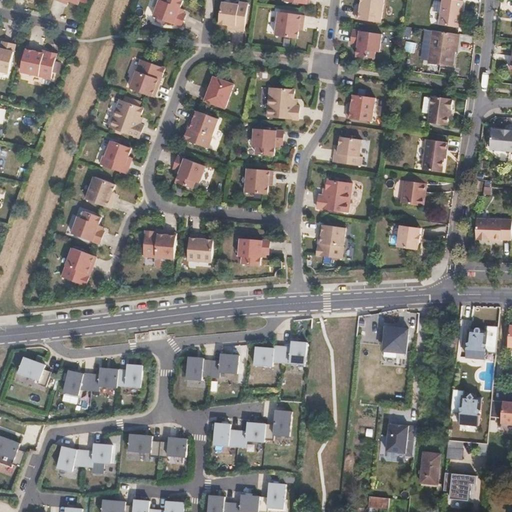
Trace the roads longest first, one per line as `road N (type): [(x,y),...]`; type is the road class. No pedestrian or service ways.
road 1 (residential): [(297,226),(165,208),(154,198),(150,174),(189,68),(210,54),(329,70)]
road 2 (unclassified): [(52,327),(284,304)]
road 3 (residential): [(164,415),(50,432),(24,496)]
road 4 (residential): [(481,102),(455,264)]
road 5 (residential): [(297,226),(305,163),(329,121),(329,70)]
road 6 (unclassified): [(299,301),(451,297)]
road 7 (residential): [(164,345),(257,334),(284,304)]
road 8 (residential): [(52,327),(56,344),(74,354),(164,345)]
